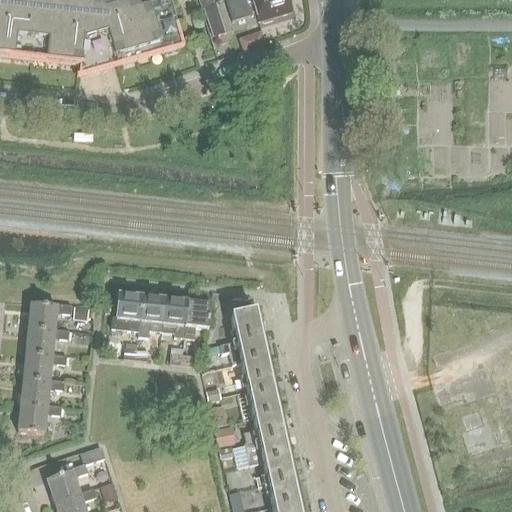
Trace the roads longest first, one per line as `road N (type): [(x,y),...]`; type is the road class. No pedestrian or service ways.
road 1 (residential): [(336,34),(119,116),(0,100)]
road 2 (tertiary): [(356,318),(336,174),(336,34)]
road 3 (residential): [(356,318),(306,336),(298,352),(330,511)]
road 4 (track): [(367,365),(409,349),(410,294),(418,287),(511,293)]
road 5 (tertiary): [(404,511),(356,318)]
road 6 (residential): [(336,34),(366,26),(511,28)]
